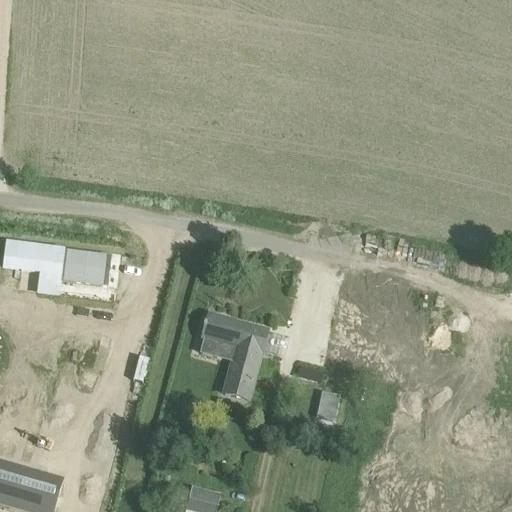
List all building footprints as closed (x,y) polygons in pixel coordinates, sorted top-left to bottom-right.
[(5,256),(5,291),(112,291),(112,256),(5,256)] [(458,332),(463,313),(469,294),(436,285),(425,326),(408,321),(410,311),(366,301),(367,296),(345,290),(340,310),(330,344),(373,355),(371,364),(382,367),(385,358),(396,360),(401,345),(402,342),(439,351),(445,329),(458,332)] [(226,320),(208,315),(202,339),(240,349),(235,367),(231,366),(223,396),(248,403),(261,355),(263,355),(269,333),(226,321),(226,320)] [(339,399),(322,395),(317,420),(334,424),(339,399)] [(192,490),(186,511),(216,511),(220,498),(192,490)]
